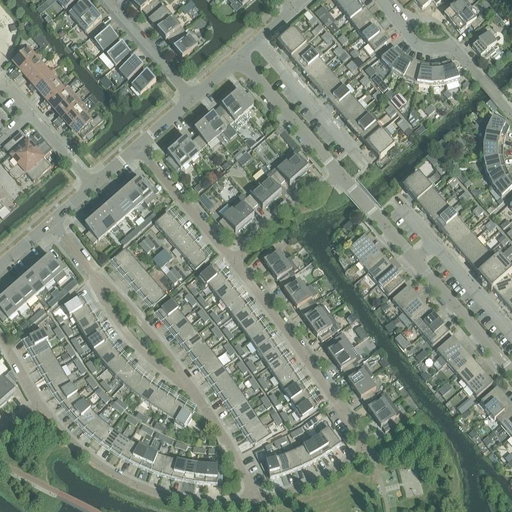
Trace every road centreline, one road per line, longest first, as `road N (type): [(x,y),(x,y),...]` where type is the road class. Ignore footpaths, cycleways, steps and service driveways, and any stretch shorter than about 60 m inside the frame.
road 1 (residential): [(251,497),(316,480),(362,441),(233,260)]
road 2 (residential): [(251,497),(188,501),(131,484),(99,466),(37,404)]
road 3 (residential): [(511,114),(450,46),(410,39),(381,0)]
road 4 (residential): [(238,58),(342,177)]
road 5 (residential): [(360,161),(257,42)]
road 6 (residential): [(412,258),(511,374)]
road 7 (residential): [(233,260),(137,146)]
road 8 (residential): [(182,378),(173,382),(147,366),(104,310),(101,281)]
road 9 (residential): [(233,260),(284,211),(342,177)]
road 10 (residential): [(251,497),(182,378)]
road 11 (residential): [(191,100),(106,0)]
road 12 (residential): [(182,378),(101,281)]
road 13 (residential): [(511,332),(432,241)]
